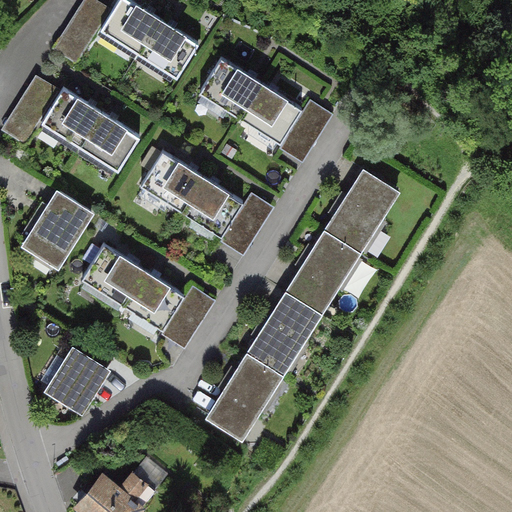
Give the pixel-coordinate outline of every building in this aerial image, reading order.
[(73,64),(106,10),(90,0),(85,0),(54,52),(73,64)] [(161,20),(128,0),(120,0),(102,28),(141,52),(161,20)] [(200,45),(161,20),(141,52),(180,76),(200,45)] [(257,81),(223,60),(205,89),(238,110),(257,81)] [(21,143),(56,89),(37,77),(3,131),(21,143)] [(290,102),(257,81),(238,110),(272,131),(290,102)] [(103,114),(65,90),(44,121),(83,146),(103,114)] [(304,163),(334,114),(312,101),(282,149),(304,163)] [(142,139),(103,114),(83,146),(121,170),(142,139)] [(197,175),(162,154),(140,191),(175,212),(197,175)] [(362,257),(399,194),(361,171),(323,234),(362,257)] [(232,196),(197,175),(175,212),(210,233),(232,196)] [(60,271),(96,215),(58,191),(22,247),(60,271)] [(243,257),(274,207),(254,195),(223,244),(243,257)] [(324,320),(362,257),(323,234),(285,297),(324,320)] [(139,269),(105,248),(87,277),(121,298),(139,269)] [(174,291),(139,269),(121,298),(156,319),(174,291)] [(185,349),(216,301),(194,287),(163,335),(185,349)] [(286,383),(324,320),(285,297),(247,360),(286,383)] [(117,358),(82,337),(75,350),(109,370),(117,358)] [(112,373),(69,347),(42,390),(85,416),(112,373)] [(248,446),(286,383),(247,360),(210,423),(248,446)] [(141,511),(147,506),(108,470),(77,503),(87,511),(141,511)]
